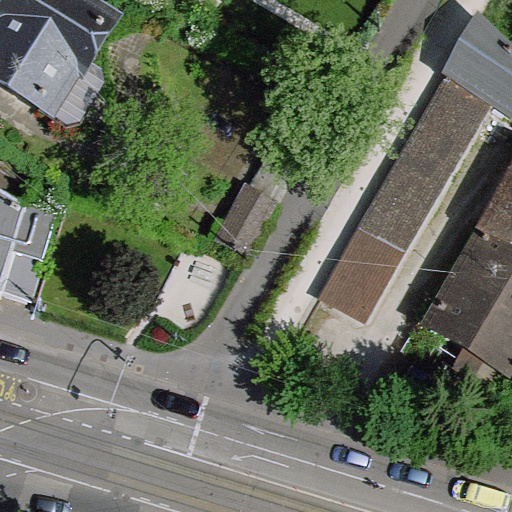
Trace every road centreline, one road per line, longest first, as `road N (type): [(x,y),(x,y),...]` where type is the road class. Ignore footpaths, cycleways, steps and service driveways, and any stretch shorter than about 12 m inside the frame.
road 1 (residential): [(198,425),(220,362),(428,0)]
road 2 (secondary): [(474,511),(198,425)]
road 3 (secondary): [(198,425),(0,354)]
road 4 (secondary): [(198,425),(111,419),(0,433)]
